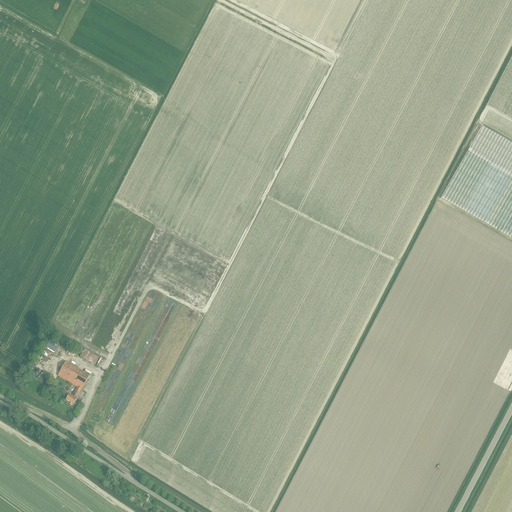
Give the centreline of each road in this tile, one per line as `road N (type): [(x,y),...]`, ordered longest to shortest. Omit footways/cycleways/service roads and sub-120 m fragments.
road 1 (track): [(100,374),(150,288),(197,310),(207,307),(331,66),(325,55),(219,0)]
road 2 (track): [(277,511),(437,201)]
road 3 (unclassified): [(181,511),(17,407)]
